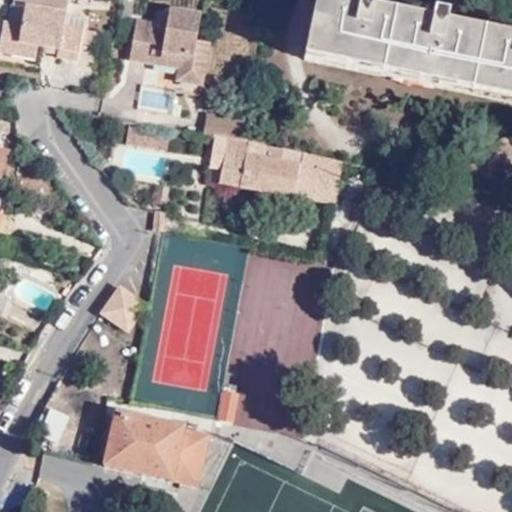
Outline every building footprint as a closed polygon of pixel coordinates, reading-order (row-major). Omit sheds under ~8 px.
[(359,0),(358,7),(327,0),(316,0),(305,52),(511,92),(511,37),(447,25),(450,11),(435,8),(432,22),(374,10),(375,0),(359,0)] [(0,40),(0,48),(17,52),(20,40),(37,43),(59,47),(57,53),(78,57),(84,28),(64,24),(66,12),(25,4),(22,23),(4,20),(0,40)] [(165,45),(163,57),(161,65),(183,69),(179,90),(201,94),(210,43),(198,41),(203,14),(172,8),(167,35),(165,45)] [(147,62),(149,54),(151,42),(153,32),(154,23),(138,20),(131,59),(147,62)] [(151,42),(165,45),(167,35),(153,32),(151,42)] [(20,40),(17,52),(34,56),(37,43),(20,40)] [(161,65),(163,57),(149,54),(147,62),(161,65)] [(241,143),(245,121),(208,114),(203,135),(213,137),(227,140),(241,143)] [(167,134),(128,127),(125,142),(165,149),(167,134)] [(213,182),(218,183),(227,140),(213,137),(207,167),(216,168),(213,182)] [(335,208),(345,164),(241,143),(227,140),(218,183),(335,208)] [(119,289),(100,316),(126,334),(144,308),(119,289)] [(198,488),(208,436),(116,416),(104,467),(198,488)] [(42,511),(45,493),(23,491),(20,511),(42,511)]
